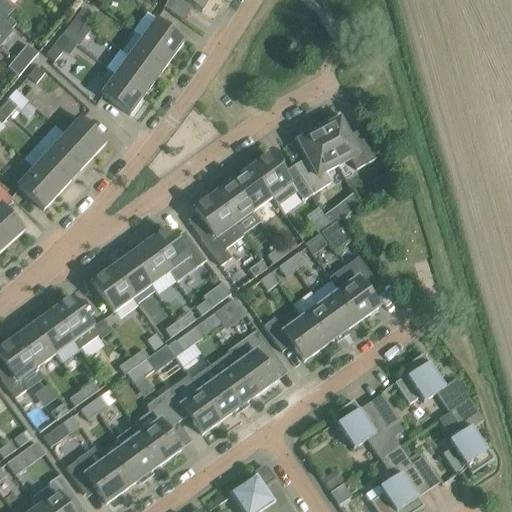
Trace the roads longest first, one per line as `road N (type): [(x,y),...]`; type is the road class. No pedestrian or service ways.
road 1 (residential): [(251,0),(169,123),(65,254)]
road 2 (residential): [(65,254),(252,125),(329,86)]
road 3 (residential): [(268,435),(408,333)]
road 4 (residential): [(159,511),(268,435)]
